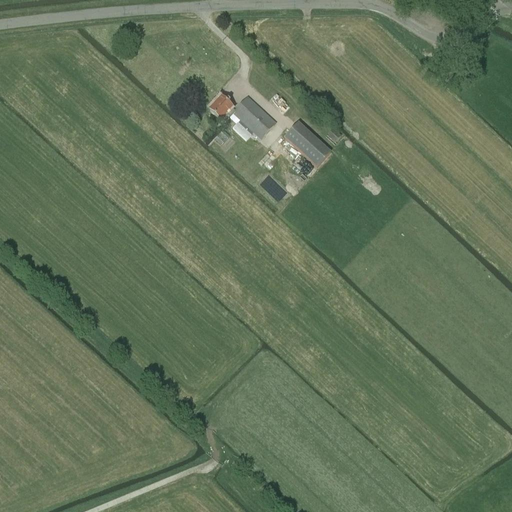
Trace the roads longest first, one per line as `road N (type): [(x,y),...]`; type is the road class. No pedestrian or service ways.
road 1 (unclassified): [(0,25),(203,3),(356,0),(432,36),(459,38),(476,32),(505,0)]
road 2 (track): [(92,511),(217,454)]
